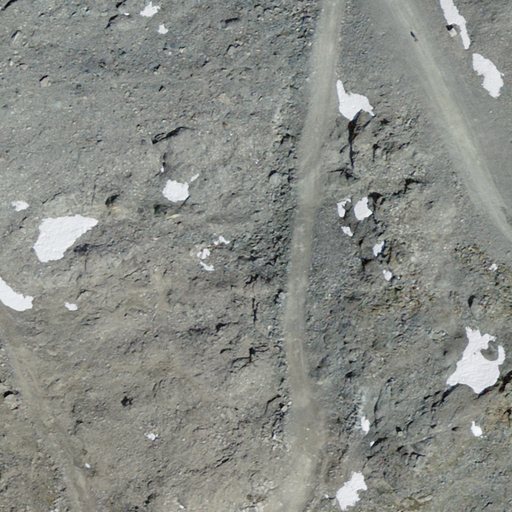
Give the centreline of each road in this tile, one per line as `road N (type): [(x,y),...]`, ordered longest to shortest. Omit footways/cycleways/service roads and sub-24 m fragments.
road 1 (track): [(306,511),(318,425),(303,333),(339,0)]
road 2 (track): [(398,0),(443,129),(456,136),(469,133),(511,18)]
road 3 (track): [(0,337),(79,511)]
